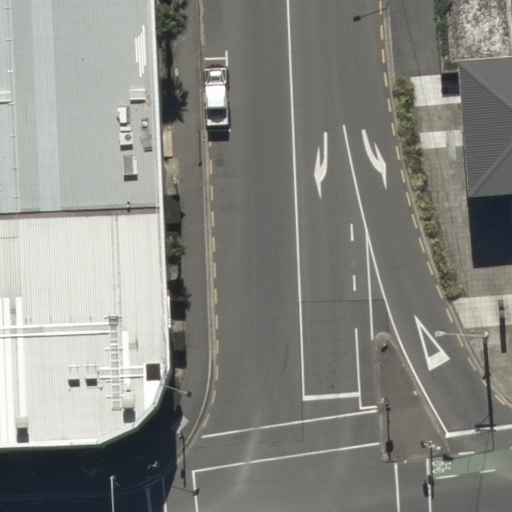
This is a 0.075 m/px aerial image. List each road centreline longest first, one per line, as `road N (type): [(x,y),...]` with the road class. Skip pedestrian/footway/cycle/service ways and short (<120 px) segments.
road 1 (residential): [(289,0),(313,511)]
road 2 (secondary): [(323,0),(353,46),(396,245),(424,325),(465,404),(511,446)]
